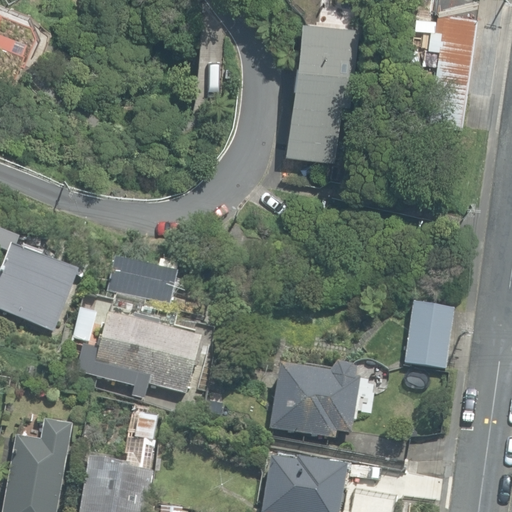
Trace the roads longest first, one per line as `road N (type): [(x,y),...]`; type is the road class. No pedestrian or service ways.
road 1 (residential): [(240,0),(257,46),(259,81),(244,156),(223,187),(191,209),(119,212),(0,180)]
road 2 (residential): [(507,325),(481,511)]
